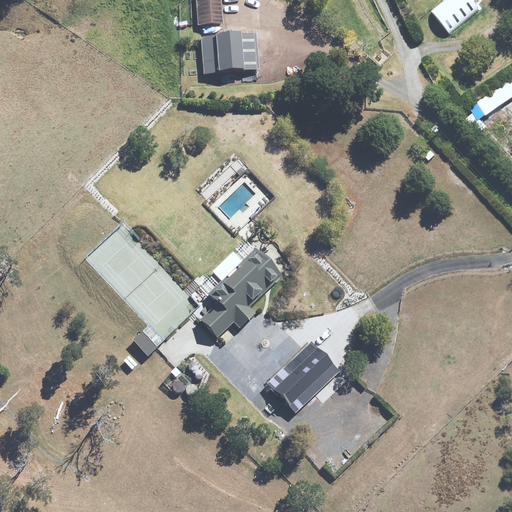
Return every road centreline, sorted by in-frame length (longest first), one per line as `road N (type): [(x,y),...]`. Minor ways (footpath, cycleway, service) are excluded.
road 1 (unknown): [(338,321),(276,350),(253,383),(268,410),(295,421),(342,380),(343,344)]
road 2 (unknown): [(338,321),(433,269),(511,255)]
